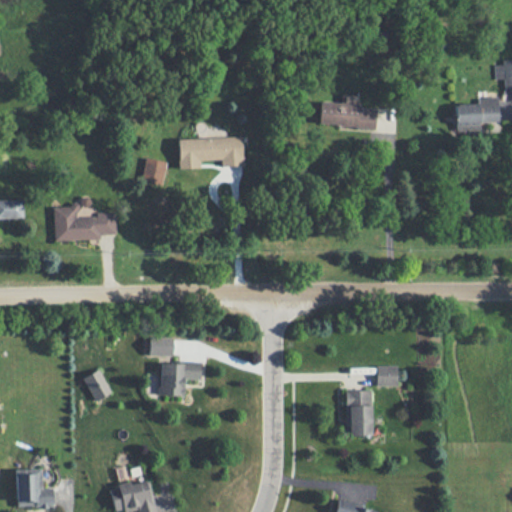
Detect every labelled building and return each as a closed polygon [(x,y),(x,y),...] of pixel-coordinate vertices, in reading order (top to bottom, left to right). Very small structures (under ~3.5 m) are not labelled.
[(511,58),(501,59),(501,63),(492,64),(493,78),(502,78),(503,86),(511,85),(511,58)] [(318,100),(317,124),(373,126),(374,108),(355,107),(355,94),(341,94),(340,101),(318,100)] [(476,102),(453,103),(454,130),(478,129),(478,121),(497,121),(496,96),(476,97),(476,102)] [(176,137),(177,167),(197,167),(197,159),(219,158),(219,165),(241,164),(240,136),(176,137)] [(140,181),(161,182),(163,159),(142,157),(140,181)] [(0,198),(0,217),(22,217),(22,198),(0,198)] [(52,239),(99,237),(98,233),(114,232),(113,210),(95,211),(95,215),(76,216),(76,203),(51,204),(52,239)] [(147,354),(170,355),(171,336),(147,336),(147,354)] [(182,395),(183,378),(198,378),(199,361),(158,360),(157,394),(182,395)] [(374,384),(395,384),(395,364),(374,364),(374,384)] [(80,377),(93,400),(110,391),(97,367),(80,377)] [(343,421),(347,421),(347,434),(369,434),(369,389),(343,389),(343,421)] [(13,468),(14,507),(51,505),(50,487),(40,487),(39,467),(13,468)] [(107,486),(113,511),(115,511),(135,507),(135,511),(154,511),(147,479),(128,483),(127,482),(107,486)] [(373,511),(374,508),(335,499),(331,511),(373,511)]
